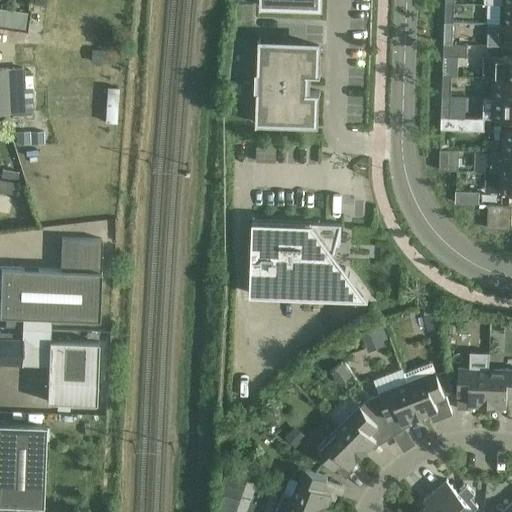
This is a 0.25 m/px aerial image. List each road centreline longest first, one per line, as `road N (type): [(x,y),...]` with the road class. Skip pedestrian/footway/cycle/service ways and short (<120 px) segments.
road 1 (residential): [(511,278),(470,262),(435,233),(407,181),(408,0)]
road 2 (residential): [(511,442),(466,440),(426,453),(392,478),(367,511)]
